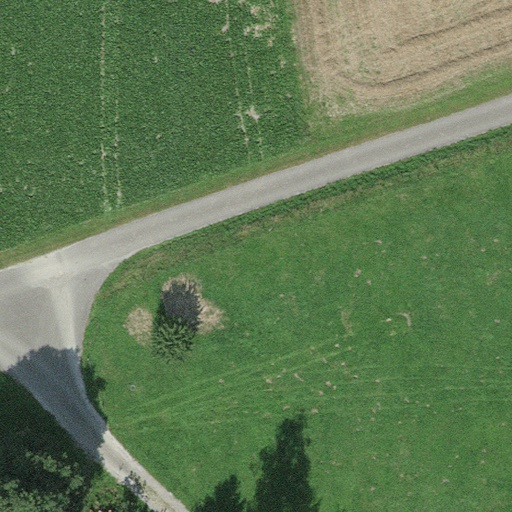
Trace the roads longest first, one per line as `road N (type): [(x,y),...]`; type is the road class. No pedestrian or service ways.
road 1 (track): [(511,115),(0,293)]
road 2 (track): [(3,292),(98,437),(167,511)]
